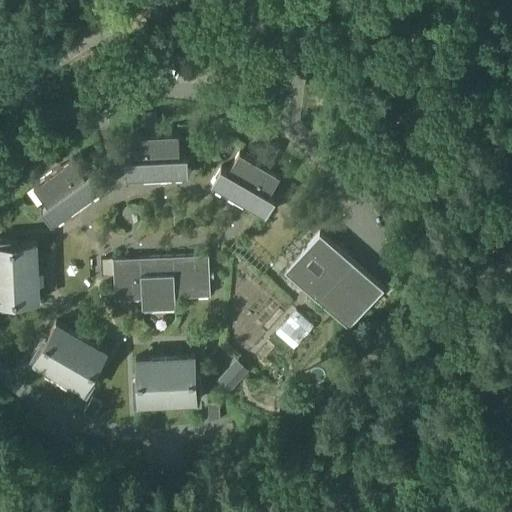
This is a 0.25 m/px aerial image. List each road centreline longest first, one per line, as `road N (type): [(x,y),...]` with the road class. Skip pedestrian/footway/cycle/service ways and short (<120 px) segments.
road 1 (unknown): [(279,117),(185,87),(141,88),(55,113),(0,152)]
road 2 (unknown): [(0,385),(31,409),(92,433),(152,441),(206,434)]
road 3 (unclassified): [(152,0),(0,94)]
road 4 (unknown): [(358,252),(352,200),(327,155),(279,117)]
